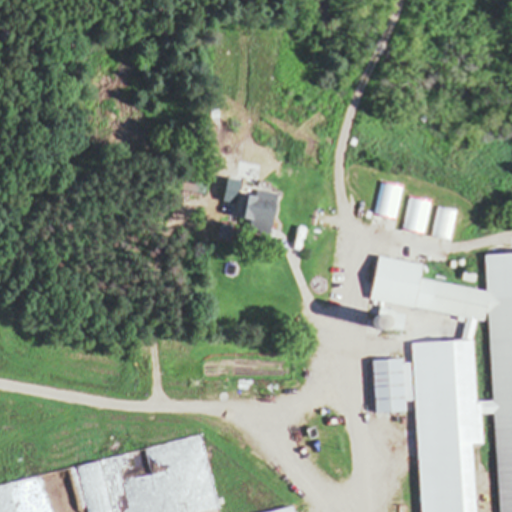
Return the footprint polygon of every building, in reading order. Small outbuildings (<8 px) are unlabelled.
[(378,173),(360,168),(353,192),(371,197),(378,173)] [(280,198),(240,190),(234,218),(274,226),(280,198)] [(441,248),(448,219),(429,214),(422,242),(441,248)] [(511,511),(511,254),(484,256),(486,285),(423,288),(422,261),(374,263),(377,315),(489,310),(498,511),(511,511)] [(450,324),(414,326),(420,411),(456,408),(450,324)] [(407,413),(406,402),(414,402),(411,361),(373,364),(377,415),(407,413)] [(459,447),(418,449),(421,510),(462,508),(459,447)]
